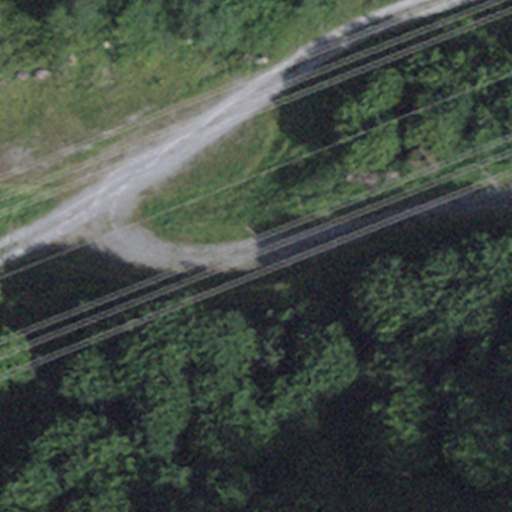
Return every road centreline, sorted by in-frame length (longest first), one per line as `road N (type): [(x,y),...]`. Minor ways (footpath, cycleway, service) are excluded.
road 1 (track): [(0,250),(74,221),(161,168),(331,43),(453,0)]
road 2 (track): [(74,221),(118,244),(194,258),(511,192)]
